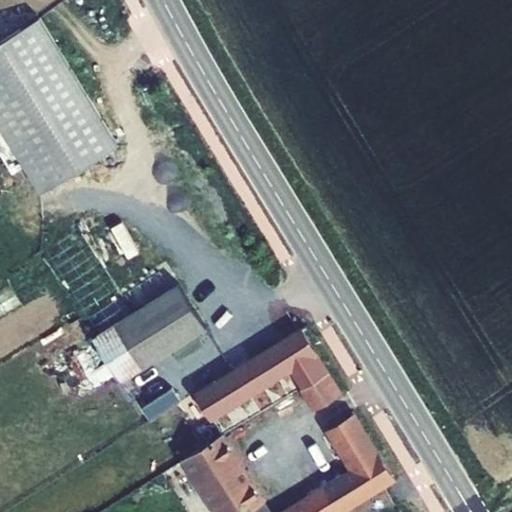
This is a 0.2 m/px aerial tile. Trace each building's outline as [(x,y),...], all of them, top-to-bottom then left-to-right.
[(119,145),(41,16),(0,40),(0,128),(38,194),(119,145)] [(181,283),(94,337),(122,380),(206,324),(181,283)] [(316,408),(342,395),(301,327),(197,392),(213,417),(291,369),(316,408)] [(378,453),(354,413),(328,433),(346,471),(378,453)] [(240,511),(264,498),(224,435),(186,459),(218,511),(240,511)] [(394,479),(378,453),(346,471),(279,511),(339,511),(382,486),(394,479)]
